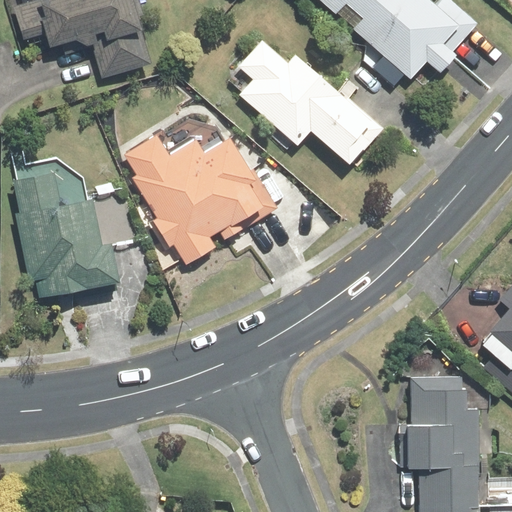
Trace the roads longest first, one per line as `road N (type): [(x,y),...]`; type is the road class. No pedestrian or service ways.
road 1 (unclassified): [(236,361),(405,251),(511,133)]
road 2 (unclassified): [(0,411),(115,400),(236,361)]
road 3 (residential): [(294,511),(236,361)]
